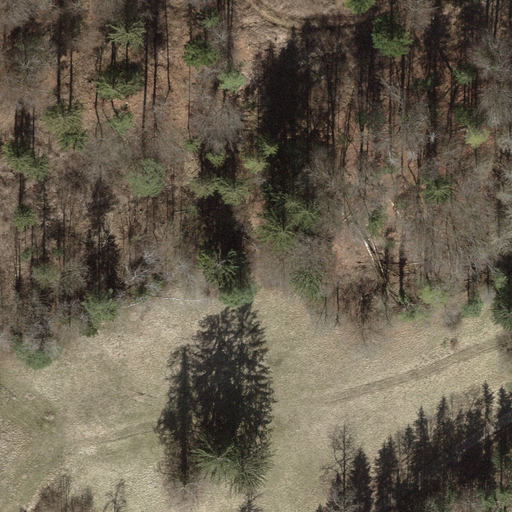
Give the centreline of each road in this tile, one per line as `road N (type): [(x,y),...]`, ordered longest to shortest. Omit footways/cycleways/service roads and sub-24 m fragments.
road 1 (track): [(250,0),(266,14),(339,24),(442,0)]
road 2 (track): [(0,142),(123,0)]
road 3 (track): [(386,511),(511,417)]
